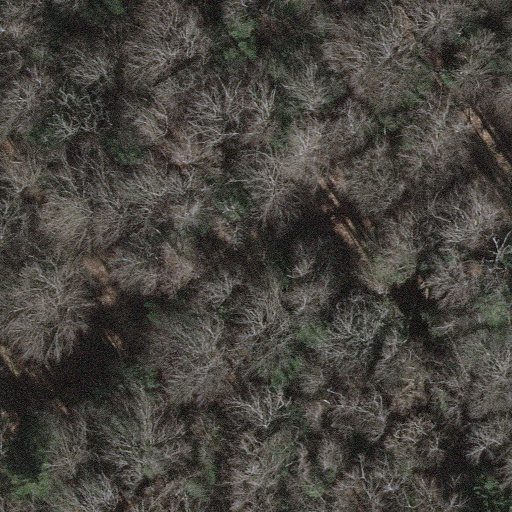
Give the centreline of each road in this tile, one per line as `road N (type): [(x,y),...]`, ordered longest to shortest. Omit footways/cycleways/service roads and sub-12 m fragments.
road 1 (track): [(0,309),(155,260),(511,107)]
road 2 (track): [(0,329),(221,364),(511,426)]
